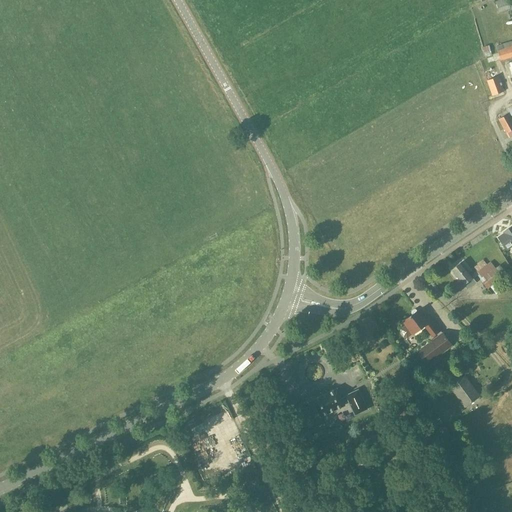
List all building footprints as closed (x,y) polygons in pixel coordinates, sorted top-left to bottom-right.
[(499,13),(511,9),(508,0),(501,0),(495,2),(499,13)] [(501,61),(511,57),(511,43),(497,48),(501,61)] [(504,92),(499,77),(488,80),(493,96),(504,92)] [(511,130),(511,119),(509,114),(499,120),(507,134),(511,130)] [(511,227),(505,233),(499,238),(507,251),(511,247),(511,227)] [(497,295),(511,284),(506,278),(504,279),(503,277),(507,274),(500,265),(495,269),(491,262),(487,265),(484,261),(475,268),(479,275),(481,279),(481,280),(488,289),(491,287),(497,295)] [(477,283),(473,278),(473,277),(462,263),(453,270),(464,285),(468,290),(477,283)] [(408,338),(413,335),(425,326),(433,337),(442,331),(431,316),(426,320),(419,311),(404,322),(406,325),(401,329),(401,334),(404,338),(408,338)] [(428,365),(453,346),(443,333),(418,352),(428,365)] [(466,376),(451,387),(465,407),(481,396),(466,376)] [(368,410),(359,391),(347,396),(347,397),(342,399),(337,390),(314,401),(322,417),(345,406),(344,404),(349,401),(356,416),(368,410)] [(431,423),(435,429),(436,429),(439,435),(440,435),(442,439),(448,434),(446,431),(447,430),(439,418),(431,423)] [(363,475),(384,464),(380,455),(358,465),(363,475)]
